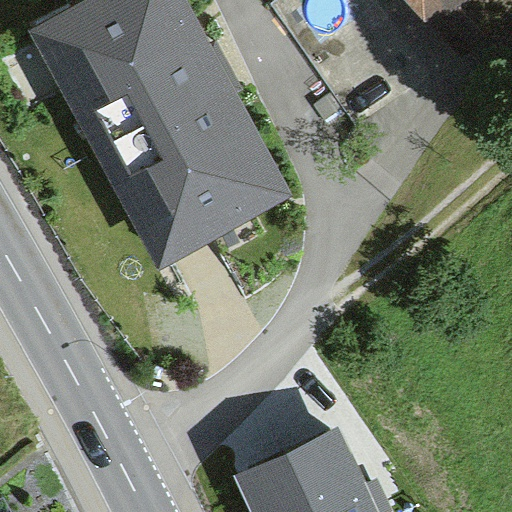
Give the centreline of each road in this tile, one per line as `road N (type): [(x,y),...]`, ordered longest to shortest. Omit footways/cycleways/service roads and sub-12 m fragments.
road 1 (residential): [(237,0),(304,141),(323,262),(294,327),(250,376),(184,427),(119,461)]
road 2 (track): [(511,155),(348,291),(306,307)]
road 3 (secondary): [(0,244),(119,461)]
